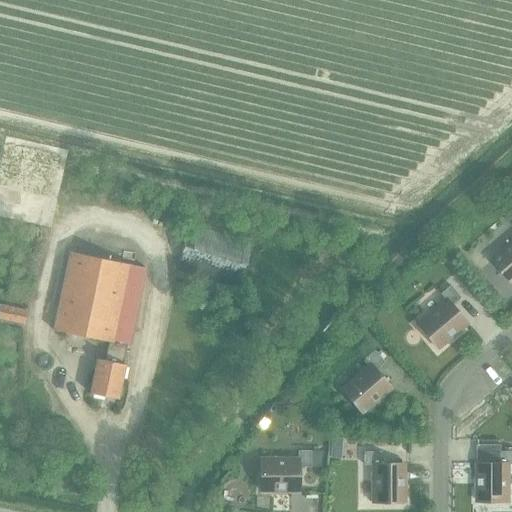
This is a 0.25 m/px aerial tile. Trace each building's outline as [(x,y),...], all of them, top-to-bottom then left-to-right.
[(188,223),(175,269),(238,288),(252,241),(188,223)] [(511,281),(511,243),(493,259),(511,281)] [(456,247),(446,255),(453,263),(463,255),(456,247)] [(128,347),(144,269),(69,253),(53,331),(108,342),(104,362),(97,360),(90,393),(118,399),(125,365),(122,365),(126,347),(128,347)] [(438,348),(467,323),(452,305),(461,297),(450,285),(440,293),(446,300),(417,324),(438,348)] [(0,318),(24,323),(26,310),(0,304),(0,318)] [(370,365),(341,390),(361,414),(391,389),(376,371),(385,363),(374,350),(364,359),(370,365)] [(385,436),(382,454),(408,458),(410,439),(385,436)] [(329,438),(328,448),(337,449),(339,447),(340,439),(329,438)] [(298,459),(260,459),(260,490),(299,490),(299,467),(311,467),(319,467),(319,450),(311,450),(298,450),(298,459)] [(373,502),(404,502),(404,463),(380,463),(380,451),(364,451),(364,465),(372,465),(373,502)] [(478,502),(509,502),(509,464),(511,464),(511,451),(501,451),(501,463),(478,463),(478,502)]
